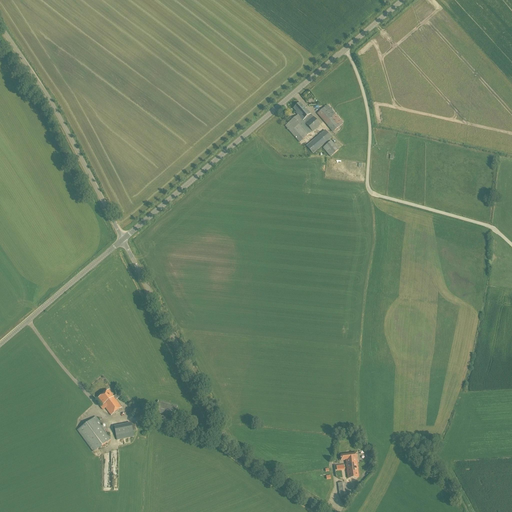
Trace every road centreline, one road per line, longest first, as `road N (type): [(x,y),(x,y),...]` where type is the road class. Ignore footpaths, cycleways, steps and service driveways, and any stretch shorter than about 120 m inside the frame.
road 1 (tertiary): [(122,239),(402,0)]
road 2 (unclassified): [(330,511),(225,436),(122,239)]
road 3 (unclassified): [(122,239),(48,97),(0,25)]
road 4 (tertiary): [(27,320),(122,239)]
